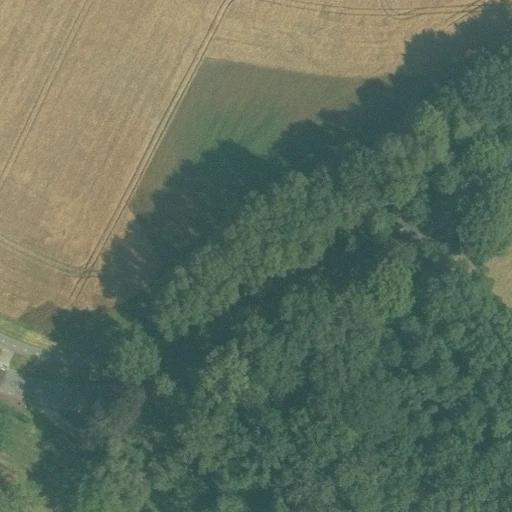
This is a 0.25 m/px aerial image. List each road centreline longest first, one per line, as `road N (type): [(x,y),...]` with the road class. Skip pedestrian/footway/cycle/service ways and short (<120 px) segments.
road 1 (tertiary): [(0,381),(66,397),(124,396),(180,378),(511,168)]
road 2 (track): [(15,390),(199,511)]
road 3 (track): [(405,511),(483,448),(511,436)]
